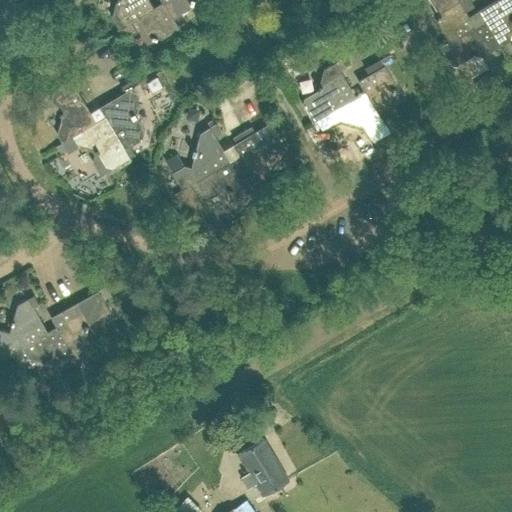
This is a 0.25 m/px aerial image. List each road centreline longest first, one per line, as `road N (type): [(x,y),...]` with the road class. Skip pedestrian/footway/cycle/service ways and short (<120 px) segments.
road 1 (unclassified): [(180,412),(511,222)]
road 2 (unknown): [(339,202),(278,83),(253,81),(229,127)]
